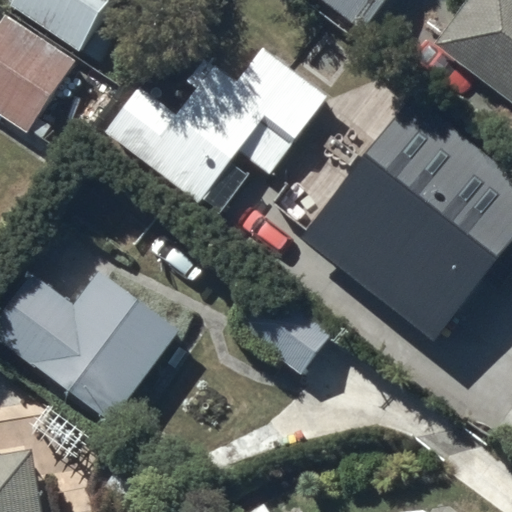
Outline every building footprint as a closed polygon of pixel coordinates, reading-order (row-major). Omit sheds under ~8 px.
[(115,0),(15,0),(8,12),(79,57),(115,0)] [(387,0),(326,0),(365,29),(387,0)] [(511,0),(468,0),(431,49),(511,111),(511,0)] [(1,26),(0,26),(0,148),(22,164),(36,144),(26,138),(70,74),(1,26)] [(329,101),(263,52),(237,87),(198,59),(182,80),(199,92),(178,120),(140,92),(105,139),(200,210),(242,156),(267,175),(291,144),(294,147),(329,101)] [(511,242),(511,174),(408,98),(300,242),(437,343),(511,242)] [(106,423),(174,329),(96,273),(73,305),(31,275),(0,317),(0,342),(38,370),(36,373),(106,423)] [(342,345),(272,292),(238,337),(307,389),(342,345)] [(0,511),(47,511),(38,443),(0,448),(0,511)] [(463,511),(467,507),(453,497),(400,505),(394,511),(463,511)]
